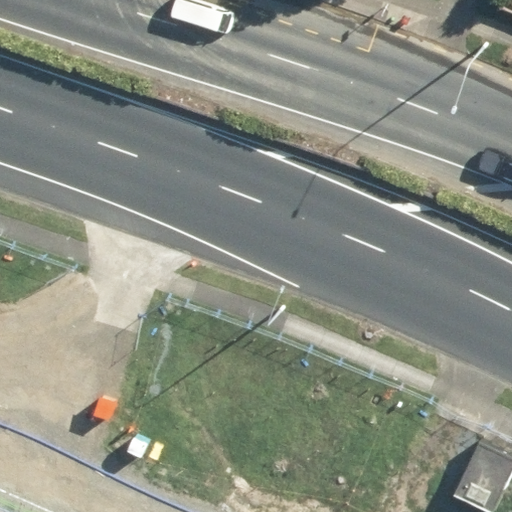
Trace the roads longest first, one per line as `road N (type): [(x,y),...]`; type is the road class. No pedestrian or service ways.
road 1 (primary): [(371,511),(0,353)]
road 2 (primary): [(177,0),(444,87),(511,121)]
